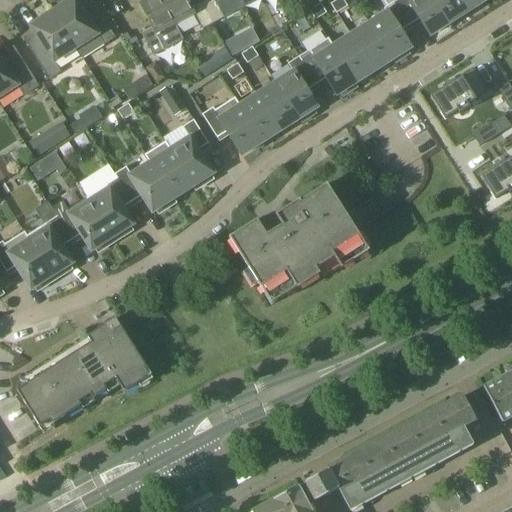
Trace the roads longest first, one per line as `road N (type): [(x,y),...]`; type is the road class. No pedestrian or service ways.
road 1 (residential): [(0,331),(140,271),(270,160),(370,97)]
road 2 (tertiary): [(162,448),(511,278)]
road 3 (residential): [(205,511),(464,375)]
road 4 (residential): [(370,97),(511,8)]
road 5 (tertiary): [(41,511),(162,448)]
